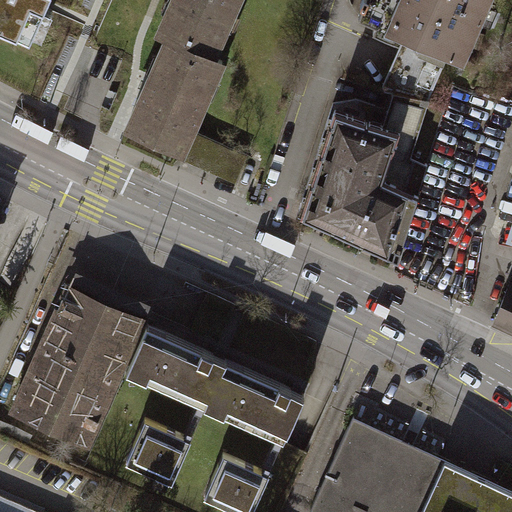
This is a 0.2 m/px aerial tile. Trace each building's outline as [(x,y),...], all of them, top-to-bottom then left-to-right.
[(39,10),(43,0),(0,0),(0,27),(28,40),(31,33),(38,36),(48,14),(39,10)] [(171,0),(158,33),(166,36),(213,57),(237,0),(171,0)] [(403,51),(389,82),(416,91),(430,94),(448,54),(464,61),(490,0),(362,0),(360,4),(363,5),(359,15),(376,23),(374,30),(388,36),(391,29),(407,36),(401,51),(403,51)] [(127,128),(182,152),(191,130),(222,60),(213,57),(166,36),(127,128)] [(335,108),(300,216),(397,259),(428,163),(411,155),(430,99),(393,90),(382,124),(335,108)] [(246,154),(191,130),(182,152),(179,158),(234,182),(246,154)] [(511,285),(509,284),(496,319),(511,326),(511,285)] [(67,285),(11,408),(85,441),(141,318),(67,285)] [(197,401),(204,404),(224,357),(146,323),(126,369),(145,377),(149,369),(177,381),(173,391),(197,401)] [(305,393),(224,357),(204,404),(224,413),(228,404),(256,417),(252,425),(274,435),(282,439),(284,440),(305,393)] [(190,436),(204,404),(197,401),(183,433),(190,436)] [(183,433),(144,416),(125,459),(170,479),(190,436),(183,433)] [(509,511),(511,507),(511,488),(445,457),(440,468),(410,454),(413,448),(401,443),(399,448),(349,426),(311,509),(317,511),(509,511)] [(268,472),(282,439),(274,435),(260,468),(268,472)] [(260,468),(222,452),(203,494),(244,511),(249,511),(268,472),(260,468)] [(0,511),(40,511),(0,494),(0,511)]
